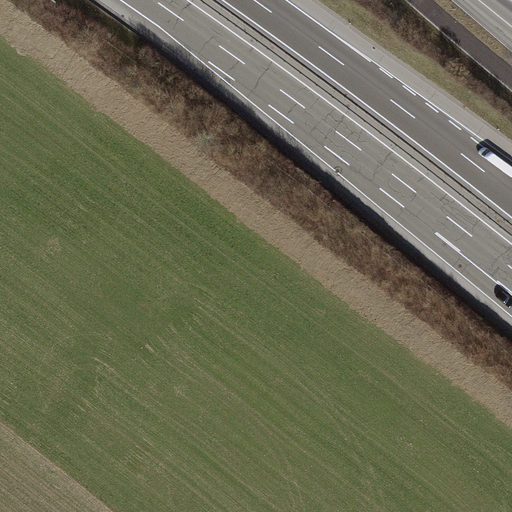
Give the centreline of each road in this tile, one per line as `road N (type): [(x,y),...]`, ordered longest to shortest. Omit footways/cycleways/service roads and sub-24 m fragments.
road 1 (motorway): [(154,0),(511,267)]
road 2 (motorway): [(511,191),(255,0)]
